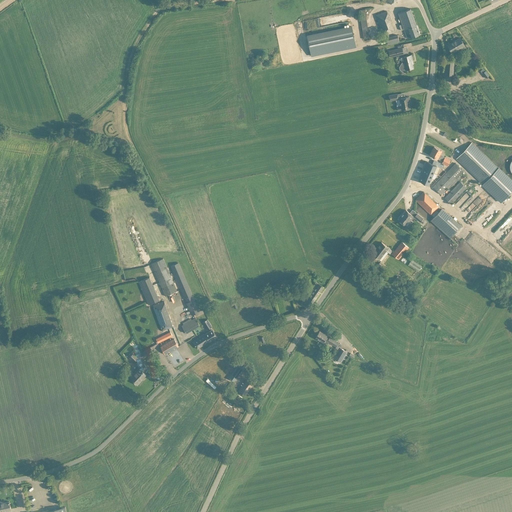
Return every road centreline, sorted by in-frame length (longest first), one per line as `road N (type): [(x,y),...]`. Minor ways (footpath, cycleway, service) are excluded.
road 1 (unclassified): [(0,481),(97,448),(212,344),(308,315)]
road 2 (unclassified): [(308,315),(408,179),(431,88),(434,34)]
road 3 (track): [(219,341),(125,133),(124,97)]
road 4 (unclassified): [(203,511),(228,452),(308,315)]
